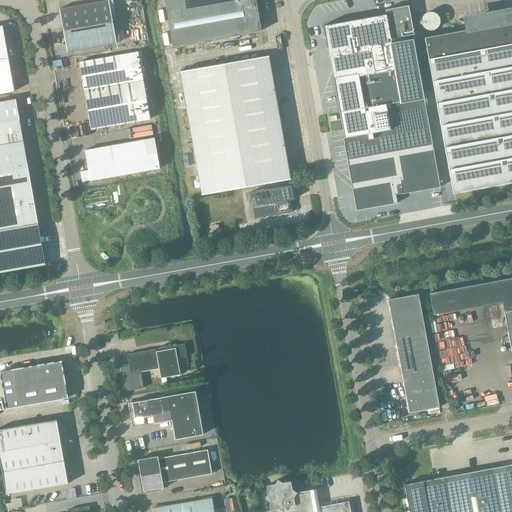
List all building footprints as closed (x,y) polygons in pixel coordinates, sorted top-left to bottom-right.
[(164,0),(166,7),(173,47),(262,31),(256,0),(164,0)] [(67,53),(112,45),(117,44),(109,1),(60,9),(67,53)] [(406,5),(385,9),(402,100),(424,97),(406,5)] [(440,14),(439,11),(436,9),(433,8),(430,7),(427,8),(425,10),(423,12),(421,15),(421,18),(422,20),(424,23),(426,25),(429,26),(433,26),(436,25),(438,23),(440,20),(441,17),(440,14)] [(511,13),(469,21),(470,30),(425,38),(453,194),(511,182),(511,13)] [(402,102),(386,15),(323,26),(339,112),(402,102)] [(0,94),(14,91),(13,84),(3,27),(0,27),(0,94)] [(91,130),(112,126),(150,120),(138,52),(79,63),(91,130)] [(202,194),(290,178),(268,56),(180,72),(202,194)] [(0,273),(45,265),(16,100),(0,102),(0,273)] [(387,106),(391,130),(395,154),(399,178),(402,194),(440,187),(424,100),(387,106)] [(348,163),(395,154),(391,130),(344,139),(348,163)] [(90,181),(112,177),(160,169),(154,138),(85,151),(88,171),(87,171),(80,172),(82,182),(90,181)] [(393,179),(399,178),(395,154),(348,163),(351,179),(359,177),(360,185),(393,179)] [(393,179),(360,185),(361,192),(354,194),(357,210),(397,203),(393,179)] [(255,218),(292,211),(290,199),(293,199),(291,185),(251,192),(255,218)] [(208,231),(209,236),(223,234),(221,227),(219,227),(218,223),(210,224),(211,230),(208,231)] [(505,316),(511,314),(511,276),(431,292),(435,313),(502,300),(505,316)] [(391,319),(422,313),(418,294),(388,300),(391,319)] [(395,338),(425,332),(422,313),(391,319),(395,338)] [(398,357),(429,351),(425,332),(395,338),(398,357)] [(156,352),(159,369),(161,379),(180,375),(177,358),(187,357),(184,344),(170,347),(170,349),(156,352)] [(159,369),(156,352),(156,349),(127,355),(129,366),(120,368),(125,392),(144,388),(141,372),(159,369)] [(402,375),(432,369),(429,351),(398,357),(402,375)] [(18,407),(68,398),(64,378),(66,376),(63,360),(62,359),(53,361),(51,363),(11,370),(18,407)] [(432,371),(432,369),(402,375),(405,393),(435,387),(432,371)] [(436,390),(435,388),(405,394),(409,413),(439,407),(436,390)] [(205,434),(197,391),(128,404),(132,428),(171,421),(175,439),(205,434)] [(6,495),(68,484),(57,420),(0,429),(0,462),(2,473),(6,495)] [(158,459),(163,483),(212,474),(208,450),(158,459)] [(163,483),(158,459),(158,456),(138,460),(143,492),(164,489),(163,483)] [(511,511),(511,464),(403,485),(408,511),(511,511)] [(265,499),(296,493),(292,490),(291,482),(282,483),(278,480),(275,484),(266,486),(268,494),(265,499)] [(350,511),(349,502),(313,508),(310,491),(296,493),(265,499),(269,502),(271,511),(274,510),(274,511),(350,511)] [(153,511),(214,511),(212,498),(153,509),(153,511)]
